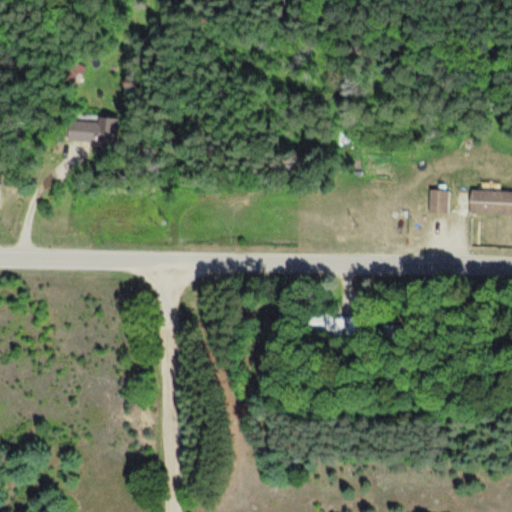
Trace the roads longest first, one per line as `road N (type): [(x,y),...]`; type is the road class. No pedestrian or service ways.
road 1 (tertiary): [(0,261),(511,269)]
road 2 (residential): [(173,511),(169,264)]
